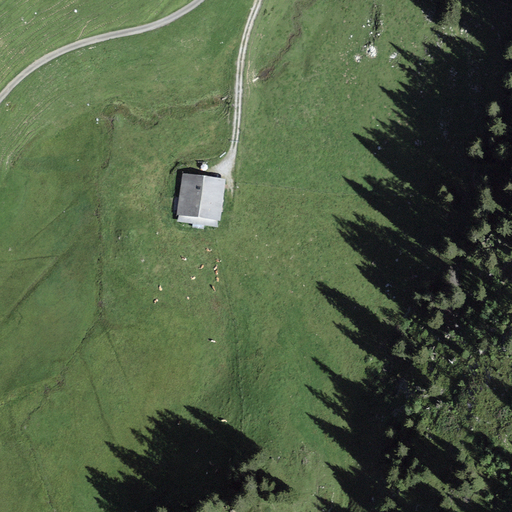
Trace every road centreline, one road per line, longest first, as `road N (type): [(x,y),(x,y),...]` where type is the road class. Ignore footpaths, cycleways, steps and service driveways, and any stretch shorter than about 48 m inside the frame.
road 1 (unclassified): [(0,94),(55,49),(149,23),(193,0)]
road 2 (track): [(227,158),(242,41),(257,0)]
